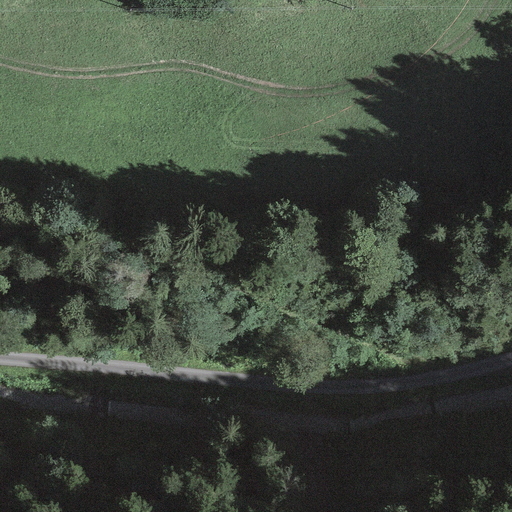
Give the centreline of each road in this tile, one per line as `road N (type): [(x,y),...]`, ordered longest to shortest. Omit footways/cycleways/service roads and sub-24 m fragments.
road 1 (track): [(0,59),(73,73),(161,66),(286,91),(328,90),(422,73),(454,52),(489,0)]
road 2 (track): [(0,357),(364,387),(511,360)]
